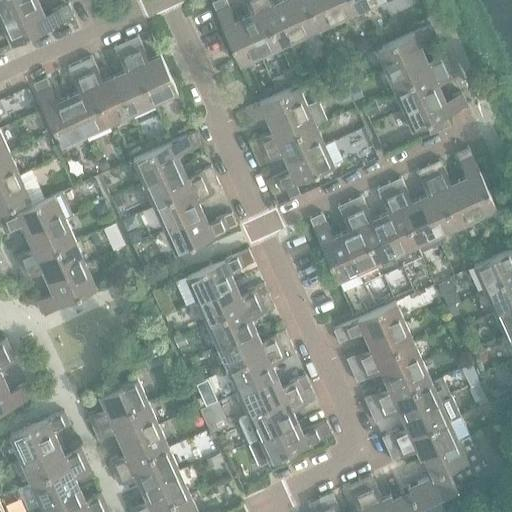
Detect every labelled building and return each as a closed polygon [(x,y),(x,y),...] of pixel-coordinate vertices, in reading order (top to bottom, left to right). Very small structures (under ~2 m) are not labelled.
[(39,2),(38,0),(0,0),(0,17),(1,20),(39,2)] [(260,54),(243,16),(235,19),(226,0),(213,0),(212,1),(240,63),(260,54)] [(280,45),(259,0),(244,0),(251,12),(243,16),(260,54),(280,45)] [(300,36),(283,0),(277,0),(275,1),(273,0),(259,0),(280,45),(300,36)] [(319,27),(306,0),(283,0),(300,36),(319,27)] [(339,19),(330,0),(306,0),(319,27),(339,19)] [(358,10),(354,0),(330,0),(339,19),(358,10)] [(378,1),(377,0),(354,0),(358,10),(378,1)] [(12,43),(74,15),(68,2),(44,13),(39,2),(1,20),(12,43)] [(424,51),(420,44),(437,36),(431,24),(376,49),(385,68),(424,51)] [(178,91),(160,53),(149,58),(138,34),(126,40),(154,102),(178,91)] [(154,102),(126,40),(114,45),(125,69),(114,74),(131,113),(154,102)] [(394,88),(449,64),(443,52),(427,59),(424,51),(385,68),(394,88)] [(131,113),(114,74),(103,79),(92,55),(80,61),(108,123),(131,113)] [(108,123),(80,61),(68,66),(79,90),(68,95),(85,133),(108,123)] [(441,91),(438,83),(454,76),(449,64),(394,88),(403,108),(441,91)] [(85,133),(68,95),(57,100),(46,76),(33,82),(61,144),(85,133)] [(364,96),(358,83),(349,87),(355,100),(364,96)] [(269,121),(307,104),(298,84),(235,112),(241,125),(265,114),(269,121)] [(353,100),(346,87),(338,91),(344,105),(353,100)] [(412,128),(467,104),(461,91),(445,98),(441,91),(403,108),(412,128)] [(253,152),(316,123),(327,118),(318,98),(307,104),(269,121),(272,129),(248,140),(253,152)] [(380,110),(376,99),(362,105),(367,116),(380,110)] [(286,161),(325,143),(316,123),(253,152),(259,164),(283,153),(286,161)] [(0,154),(9,150),(0,130),(0,154)] [(182,165),(177,154),(201,143),(195,130),(133,158),(143,181),(182,165)] [(272,192),(334,164),(344,159),(334,139),(325,143),(286,161),(290,168),(266,179),(272,192)] [(68,155),(63,145),(57,147),(62,158),(68,155)] [(497,208),(468,145),(455,151),(466,175),(459,179),(476,217),(497,208)] [(0,182),(20,173),(10,151),(9,150),(0,154),(0,182)] [(476,217),(459,179),(451,182),(440,158),(428,163),(456,226),(476,217)] [(456,226),(428,163),(416,169),(427,193),(419,196),(437,235),(456,226)] [(154,205),(216,177),(211,165),(187,176),(182,165),(143,181),(154,205)] [(21,209),(45,198),(31,168),(20,173),(0,182),(0,210),(18,202),(21,209)] [(437,235),(419,196),(412,200),(401,176),(389,181),(417,244),(437,235)] [(203,210),(198,200),(222,189),(216,177),(154,205),(164,228),(203,210)] [(422,255),(417,244),(389,181),(377,187),(388,211),(380,214),(402,264),(422,255)] [(1,218),(0,218),(6,231),(22,224),(27,235),(65,217),(73,213),(63,190),(54,194),(45,198),(21,209),(1,218)] [(402,264),(380,214),(372,218),(361,194),(349,199),(383,273),(402,264)] [(383,273),(349,199),(337,205),(348,229),(341,232),(358,270),(363,282),(383,273)] [(110,211),(105,200),(94,205),(99,217),(110,211)] [(175,251),(237,223),(232,211),(207,221),(203,210),(164,228),(175,251)] [(358,270),(341,232),(333,236),(322,211),(309,217),(338,280),(358,270)] [(21,265),(76,240),(65,217),(27,235),(32,245),(15,253),(21,265)] [(86,263),(76,240),(21,265),(26,277),(43,270),(48,280),(86,263)] [(235,282),(230,271),(254,260),(248,247),(186,275),(197,299),(235,282)] [(485,288),(511,275),(511,247),(474,264),(485,288)] [(42,312),(97,287),(86,263),(48,280),(53,291),(36,299),(42,312)] [(511,303),(511,275),(485,288),(495,311),(511,303)] [(207,322),(269,294),(264,282),(240,293),(235,282),(197,299),(207,322)] [(256,328),(251,317),(275,306),(269,294),(207,322),(217,345),(256,328)] [(367,338),(405,321),(396,300),(333,329),(339,341),(363,330),(367,338)] [(505,334),(511,330),(511,303),(495,311),(505,334)] [(351,369),(414,341),(405,321),(367,338),(370,346),(346,357),(351,369)] [(228,368),(290,340),(285,328),(261,339),(256,328),(217,345),(228,368)] [(188,343),(183,333),(174,337),(179,347),(188,343)] [(0,353),(11,349),(5,337),(0,338),(0,353)] [(276,374),(271,363),(295,352),(290,340),(228,368),(238,391),(276,374)] [(384,377),(423,360),(414,341),(351,369),(357,381),(381,370),(384,377)] [(0,380),(4,379),(0,369),(0,367),(16,361),(11,349),(0,353),(0,380)] [(369,409),(432,380),(423,360),(384,377),(388,385),(364,396),(369,409)] [(249,414),(311,386),(305,374),(281,385),(276,374),(238,391),(249,414)] [(432,380),(369,409),(372,414),(375,420),(399,409),(402,417),(440,400),(451,394),(443,375),(432,380)] [(148,401),(137,377),(99,394),(104,406),(88,413),(93,425),(148,401)] [(208,378),(196,383),(205,404),(206,405),(217,399),(208,378)] [(0,409),(32,395),(26,382),(9,390),(4,379),(0,380),(0,409)] [(297,420),(292,409),(316,398),(311,386),(249,414),(238,419),(249,442),(297,420)] [(488,401),(484,393),(476,397),(480,405),(488,401)] [(387,447),(449,419),(440,400),(402,417),(406,424),(382,435),(387,447)] [(159,424),(148,401),(93,425),(99,437),(115,430),(120,441),(159,424)] [(58,441),(53,430),(70,422),(64,410),(9,434),(20,458),(58,441)] [(449,419),(387,447),(392,459),(417,448),(420,457),(424,455),(459,439),(470,434),(460,414),(449,419)] [(259,465),(324,436),(332,432),(326,420),(302,431),(297,420),(249,442),(259,465)] [(114,471),(169,447),(159,424),(120,441),(125,452),(109,459),(114,471)] [(487,473),(470,434),(459,439),(424,455),(432,474),(428,476),(438,495),(487,473)] [(30,481),(85,456),(80,444),(63,452),(58,441),(20,458),(30,481)] [(179,470),(169,447),(114,471),(120,483),(136,476),(141,487),(179,470)] [(216,454),(206,458),(209,466),(219,462),(216,454)] [(79,487),(74,476),(91,468),(85,456),(30,481),(41,504),(79,487)] [(132,511),(146,511),(190,493),(179,470),(141,487),(146,498),(129,505),(132,511)] [(398,511),(392,497),(390,493),(382,497),(371,473),(359,479),(373,511),(398,511)] [(445,511),(438,495),(428,476),(409,485),(411,488),(392,497),(398,511),(445,511)] [(373,511),(359,479),(347,484),(358,508),(350,511),(373,511)] [(44,511),(85,511),(106,503),(100,490),(84,498),(79,487),(41,504),(44,511)] [(350,511),(348,511),(341,511),(332,491),(320,496),(326,511),(350,511)] [(198,511),(190,493),(146,511),(198,511)] [(326,511),(320,496),(308,502),(312,511),(326,511)] [(110,511),(106,503),(85,511),(110,511)]
